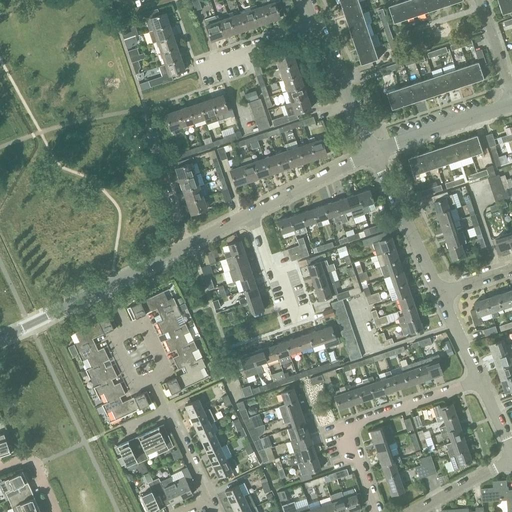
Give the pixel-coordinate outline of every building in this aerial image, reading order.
[(191,0),(195,11),(201,9),(198,0),(191,0)] [(412,0),(407,0),(401,2),(406,19),(418,15),(412,0)] [(412,0),(418,15),(429,11),(425,0),(412,0)] [(437,0),(425,0),(429,11),(440,8),(437,0)] [(511,0),(508,0),(499,3),(503,15),(511,11),(511,0)] [(274,3),(262,7),(267,22),(279,18),(279,17),(284,15),(279,2),(274,3)] [(346,19),(363,13),(359,2),(343,8),(346,19)] [(406,19),(401,2),(389,6),(394,23),(406,19)] [(267,22),(262,7),(251,10),(256,26),(267,22)] [(149,19),(153,30),(168,25),(164,14),(159,15),(157,9),(143,13),(145,21),(149,19)] [(381,20),(386,18),(383,9),(378,11),(381,20)] [(240,14),(239,14),(245,29),(256,26),(251,10),(245,12),(244,10),(239,12),(240,14)] [(346,19),(350,30),(367,25),(363,13),(346,19)] [(228,18),(233,33),(245,29),(239,14),(228,18)] [(210,41),(222,37),(217,22),(215,16),(203,20),(210,41)] [(228,18),(217,22),(222,37),(233,33),(228,18)] [(389,28),(386,18),(381,20),(384,29),(389,28)] [(511,24),(511,19),(503,22),(505,27),(511,24)] [(370,24),(367,25),(350,30),(354,42),(370,36),(373,35),(370,24)] [(172,36),(168,25),(153,30),(148,32),(152,43),(157,42),(172,36)] [(130,28),(131,32),(122,35),(123,41),(135,37),(138,36),(135,27),(130,28)] [(385,33),(388,43),(393,41),(390,32),(385,33)] [(176,48),(172,36),(157,42),(161,53),(176,48)] [(370,36),(354,42),(358,53),(374,48),(370,36)] [(135,37),(123,41),(126,49),(131,48),(132,44),(137,42),(135,37)] [(462,47),(460,48),(463,56),(475,52),(471,39),(460,42),(462,47)] [(393,41),(388,43),(391,52),(397,50),(393,41)] [(462,47),(460,42),(450,46),(452,51),(460,48),(462,47)] [(436,50),(438,55),(447,52),(446,47),(436,50)] [(126,52),(130,63),(137,61),(146,58),(144,53),(139,54),(137,48),(126,52)] [(165,65),(180,59),(176,48),(161,53),(165,65)] [(374,48),(358,53),(362,65),(378,59),(374,48)] [(438,55),(436,50),(427,53),(429,58),(438,55)] [(479,62),(467,66),(472,83),(484,79),(480,66),(486,63),(482,50),(475,52),(479,62)] [(275,57),(279,68),(294,63),(291,51),(275,57)] [(414,58),(415,63),(425,60),(423,55),(414,58)] [(415,63),(414,58),(404,61),(406,66),(415,63)] [(184,71),(180,59),(165,65),(159,67),(162,76),(148,81),(138,84),(141,90),(161,83),(162,84),(173,80),(171,75),(184,71)] [(137,61),(130,63),(134,75),(138,74),(137,71),(139,68),(137,61)] [(389,66),(391,71),(402,68),(400,62),(389,66)] [(256,76),(261,75),(262,74),(258,63),(252,65),(256,76)] [(294,63),(279,68),(283,80),(298,74),(294,63)] [(381,75),(391,71),(389,66),(379,69),(381,75)] [(456,70),(461,86),(472,83),(467,66),(456,70)] [(456,70),(444,74),(450,90),(461,86),(456,70)] [(283,80),(287,91),(302,86),(298,74),(283,80)] [(438,94),(450,90),(444,74),(433,77),(438,94)] [(433,77),(422,81),(427,98),(438,94),(433,77)] [(410,85),(416,102),(427,98),(422,81),(410,85)] [(410,85),(399,89),(404,106),(416,102),(410,85)] [(287,91),(282,93),(286,104),(291,102),(306,97),(302,86),(287,91)] [(404,106),(399,89),(387,93),(393,109),(404,106)] [(255,91),(244,95),(246,101),(257,97),(255,91)] [(222,95),(210,99),(217,121),(223,119),(221,113),(227,111),(222,95)] [(310,109),(306,97),(291,102),(286,104),(284,105),(288,116),(310,109)] [(249,102),(251,108),(262,104),(260,98),(249,102)] [(199,103),(204,118),(206,125),(217,121),(210,99),(199,103)] [(193,122),(204,118),(199,103),(187,107),(193,122)] [(251,108),(253,114),(264,110),(262,104),(251,108)] [(187,107),(176,111),(181,126),(193,122),(187,107)] [(266,116),(264,110),(253,114),(254,120),(266,116)] [(170,130),(181,126),(176,111),(165,115),(170,130)] [(254,120),(256,126),(268,122),(266,116),(254,120)] [(301,120),(303,125),(303,127),(315,123),(313,116),(301,120)] [(283,117),(271,120),(273,127),(285,123),(283,117)] [(256,126),(258,131),(270,127),(268,122),(256,126)] [(508,141),(511,139),(511,126),(510,127),(510,128),(504,130),(506,136),(501,137),(503,143),(508,141)] [(223,138),(225,143),(237,139),(235,133),(223,137),(223,138)] [(492,134),(486,136),(490,147),(496,145),(492,134)] [(466,139),(471,156),(483,152),(478,135),(466,139)] [(466,139),(455,143),(460,160),(471,156),(466,139)] [(309,144),(314,159),(326,155),(325,153),(330,152),(326,140),(321,141),(321,140),(309,144)] [(443,147),(449,163),(460,160),(455,143),(443,147)] [(314,159),(309,144),(298,148),(303,163),(314,159)] [(217,149),(220,161),(227,159),(223,147),(217,149)] [(443,147),(432,151),(437,167),(449,163),(443,147)] [(303,163),(298,148),(286,151),(291,166),(303,163)] [(291,166),(286,151),(275,155),(280,170),(291,166)] [(432,151),(420,154),(426,171),(437,167),(432,151)] [(426,171),(420,154),(409,158),(414,175),(426,171)] [(280,170),(275,155),(263,159),(269,174),(280,170)] [(179,180),(194,175),(191,165),(195,164),(193,157),(178,163),(179,167),(175,169),(179,180)] [(263,159),(252,163),(257,178),(269,174),(263,159)] [(257,178),(252,163),(241,167),(246,182),(250,181),(250,182),(252,183),(257,181),(257,180),(257,178)] [(486,168),(490,178),(495,176),(492,166),(486,168)] [(246,182),(241,167),(229,171),(234,186),(246,182)] [(477,173),(479,178),(488,175),(486,170),(477,173)] [(479,178),(477,173),(468,176),(470,181),(479,178)] [(179,180),(183,192),(198,187),(194,175),(179,180)] [(488,178),(490,185),(501,181),(500,177),(499,175),(495,176),(490,178),(488,178)] [(464,177),(455,180),(456,185),(466,182),(464,177)] [(447,189),(456,185),(455,180),(445,184),(447,189)] [(490,185),(492,190),(503,186),(503,185),(501,181),(490,185)] [(430,186),(431,188),(432,193),(443,190),(441,185),(437,186),(436,182),(430,184),(430,186)] [(503,185),(503,186),(505,192),(505,193),(507,197),(511,195),(510,191),(507,183),(503,185)] [(424,186),(425,190),(420,192),(422,197),(432,193),(431,188),(430,186),(430,184),(424,186)] [(494,196),(505,192),(503,186),(492,190),(494,196)] [(183,192),(187,203),(202,198),(198,187),(183,192)] [(227,189),(222,191),(221,191),(225,203),(231,201),(227,189)] [(357,194),(364,214),(369,212),(367,205),(373,203),(369,190),(357,194)] [(438,214),(450,210),(456,208),(452,195),(449,196),(447,192),(432,197),(434,202),(434,203),(438,214)] [(494,196),(496,202),(507,198),(507,197),(505,193),(505,192),(494,196)] [(364,214),(357,194),(346,198),(350,211),(352,218),(357,216),(364,214)] [(206,209),(202,198),(187,203),(191,214),(206,209)] [(346,198),(334,202),(341,220),(342,224),(347,222),(344,213),(350,211),(346,198)] [(327,218),(333,216),(335,222),(341,220),(334,202),(323,205),(327,218)] [(323,205),(311,209),(316,222),(327,218),(323,205)] [(316,222),(311,209),(300,213),(304,226),(316,222)] [(438,214),(441,225),(454,221),(450,210),(438,214)] [(300,213),(289,217),(293,230),(304,226),(300,213)] [(470,216),(473,226),(478,224),(475,214),(470,216)] [(282,234),(293,230),(289,217),(277,221),(282,234)] [(458,233),(454,221),(441,225),(445,237),(458,233)] [(373,227),(375,233),(386,229),(384,223),(373,227)] [(481,234),(478,224),(473,226),(477,235),(481,234)] [(375,233),(373,227),(363,230),(365,236),(375,233)] [(449,248),(462,244),(466,243),(462,231),(458,233),(445,237),(449,248)] [(354,234),(346,237),(348,242),(356,239),(359,238),(358,233),(354,234)] [(387,239),(385,233),(361,241),(363,247),(372,244),(375,253),(394,247),(391,238),(387,239)] [(501,251),(511,247),(507,234),(496,238),(501,251)] [(483,237),(477,239),(480,251),(487,249),(483,237)] [(228,246),(230,251),(223,254),(225,259),(244,253),(240,241),(228,246)] [(462,244),(449,248),(453,260),(466,256),(462,244)] [(301,252),(299,246),(287,250),(289,256),(301,252)] [(372,262),(377,260),(380,267),(399,261),(394,247),(375,253),(376,255),(370,257),(372,262)] [(301,252),(289,256),(291,261),(309,255),(307,250),(301,252)] [(212,251),(206,253),(210,265),(216,263),(212,251)] [(248,264),(244,253),(225,259),(229,271),(248,264)] [(311,278),(323,274),(330,272),(326,260),(320,262),(307,266),(307,267),(311,278)] [(384,279),(390,277),(403,273),(399,261),(380,267),(384,279)] [(233,282),(239,280),(252,276),(248,264),(229,271),(233,282)] [(204,279),(210,277),(211,277),(209,270),(202,273),(204,279)] [(311,278),(314,289),(327,285),(333,282),(330,272),(323,274),(311,278)] [(390,277),(394,288),(407,283),(403,273),(390,277)] [(357,283),(354,274),(350,276),(354,288),(359,287),(357,283)] [(256,287),(252,276),(239,280),(243,291),(256,287)] [(213,286),(210,277),(204,279),(208,290),(214,288),(213,286)] [(327,285),(314,289),(318,300),(318,301),(337,294),(335,288),(341,286),(339,281),(333,282),(327,285)] [(398,299),(410,294),(407,283),(394,288),(396,294),(391,295),(392,300),(398,298),(398,299)] [(240,305),(247,303),(260,298),(256,287),(243,291),(245,297),(238,300),(240,305)] [(354,288),(347,291),(349,297),(361,293),(359,287),(354,288)] [(159,315),(177,306),(173,298),(167,300),(163,291),(145,300),(151,312),(156,309),(159,315)] [(499,295),(503,308),(511,305),(511,296),(510,291),(499,295)] [(370,295),(366,297),(368,305),(373,304),(381,301),(378,292),(370,295)] [(398,299),(402,310),(414,305),(410,294),(398,299)] [(499,316),(497,310),(503,308),(499,295),(486,299),(491,313),(493,318),(499,316)] [(264,310),(260,298),(247,303),(251,314),(264,310)] [(491,313),(486,299),(475,303),(477,309),(470,311),(475,326),(483,324),(480,316),(491,313)] [(151,312),(145,300),(136,304),(134,303),(133,305),(126,308),(132,320),(151,312)] [(215,310),(221,308),(218,300),(212,302),(215,310)] [(344,305),(342,300),(330,303),(332,309),(344,305)] [(346,311),(344,305),(332,309),(334,315),(346,311)] [(397,318),(399,324),(418,317),(414,305),(402,310),(404,316),(397,318)] [(177,306),(159,315),(161,320),(156,323),(161,335),(167,332),(179,326),(175,317),(181,315),(177,306)] [(324,319),(335,316),(334,315),(332,309),(323,312),(324,319)] [(334,315),(335,316),(336,321),(348,317),(346,311),(334,315)] [(92,324),(98,336),(116,328),(111,315),(104,319),(102,318),(101,320),(92,324)] [(378,318),(373,320),(376,327),(388,324),(386,316),(378,318)] [(336,321),(338,327),(350,323),(348,317),(336,321)] [(418,317),(399,324),(401,329),(407,327),(409,333),(414,332),(415,336),(423,334),(421,329),(422,329),(421,325),(418,317)] [(185,323),(179,326),(167,332),(170,338),(164,340),(170,352),(175,350),(187,343),(183,335),(189,332),(185,323)] [(340,332),(352,328),(350,323),(338,327),(340,332)] [(98,336),(92,324),(74,333),(79,342),(73,345),(77,353),(95,344),(92,339),(98,336)] [(319,330),(323,343),(335,339),(330,326),(319,330)] [(498,333),(496,326),(483,330),(485,336),(498,333)] [(340,332),(342,338),(354,334),(352,328),(340,332)] [(308,334),(312,347),(323,343),(319,330),(308,334)] [(382,343),(384,347),(393,344),(391,339),(386,340),(383,333),(378,335),(381,343),(382,343)] [(296,338),(301,350),(312,347),(308,334),(296,338)] [(354,334),(342,338),(344,344),(356,340),(354,334)] [(296,338),(285,342),(289,354),(301,350),(296,338)] [(429,338),(420,341),(422,347),(431,344),(429,338)] [(344,344),(346,350),(358,346),(356,340),(344,344)] [(489,345),(494,357),(511,350),(511,344),(505,346),(503,340),(489,345)] [(187,343),(175,350),(178,355),(172,358),(178,370),(183,367),(195,361),(191,352),(197,350),(193,341),(187,343)] [(414,350),(422,347),(420,341),(412,344),(414,350)] [(100,342),(95,344),(77,353),(81,361),(87,359),(91,367),(103,362),(109,360),(103,348),(97,350),(95,345),(101,342),(100,342)] [(274,345),(278,358),(289,354),(285,342),(274,345)] [(262,349),(267,362),(278,358),(274,345),(262,349)] [(360,352),(358,346),(346,350),(348,355),(360,352)] [(251,353),(258,374),(263,372),(260,364),(267,362),(262,349),(251,353)] [(511,350),(494,357),(497,369),(511,364),(510,359),(511,358),(511,350)] [(348,355),(350,361),(362,357),(360,352),(348,355)] [(243,370),(244,370),(247,377),(252,375),(252,376),(258,374),(251,353),(239,357),(243,370)] [(424,359),(430,379),(442,375),(437,361),(440,360),(438,354),(424,359)] [(201,358),(195,361),(183,367),(186,373),(180,375),(186,387),(204,379),(199,370),(205,367),(201,358)] [(412,363),(419,382),(430,379),(424,359),(412,363)] [(103,362),(91,367),(85,370),(89,379),(95,376),(99,385),(111,380),(117,377),(111,365),(106,368),(103,362)] [(403,373),(407,386),(419,382),(412,363),(401,367),(403,373)] [(511,366),(511,364),(497,369),(501,381),(511,377),(511,366)] [(322,374),(326,385),(331,383),(329,377),(336,375),(335,370),(322,374)] [(380,380),(385,394),(396,390),(391,376),(390,371),(384,373),(386,379),(380,380)] [(391,376),(396,390),(407,386),(403,373),(391,376)] [(177,391),(186,387),(180,375),(162,384),(167,396),(174,393),(176,393),(177,391)] [(312,385),(324,381),(322,375),(310,379),(312,385)] [(511,377),(501,381),(505,393),(511,390),(511,377)] [(367,380),(373,398),(385,394),(380,380),(374,383),(372,378),(367,380)] [(111,380),(99,385),(93,387),(97,396),(103,393),(107,402),(119,397),(125,394),(119,382),(114,385),(111,380)] [(356,385),(362,402),(373,398),(367,380),(361,381),(362,383),(356,385)] [(268,389),(278,386),(276,381),(266,385),(268,389)] [(345,387),(351,405),(362,402),(356,385),(350,387),(349,385),(345,387)] [(351,405),(345,387),(344,386),(338,388),(339,390),(333,392),(339,409),(351,405)] [(280,393),(284,405),(297,401),(293,390),(294,390),(293,389),(280,393)] [(128,400),(133,412),(142,408),(144,409),(145,406),(152,403),(146,391),(128,400)] [(115,420),(133,412),(128,400),(122,402),(119,397),(107,402),(101,405),(105,414),(111,411),(115,420)] [(189,418),(203,411),(198,399),(184,406),(189,418)] [(301,412),(297,401),(284,405),(278,407),(282,418),(301,412)] [(452,404),(439,408),(438,405),(431,407),(436,422),(443,420),(456,416),(452,404)] [(254,407),(248,409),(247,413),(251,416),(256,414),(257,409),(254,407)] [(203,411),(189,418),(195,430),(209,423),(215,421),(209,409),(203,411)] [(245,409),(239,411),(238,411),(242,419),(248,417),(245,409)] [(305,423),(301,412),(282,418),(284,424),(290,422),(292,428),(305,423)] [(412,417),(416,429),(422,427),(418,415),(412,417)] [(441,433),(459,427),(456,416),(443,420),(445,425),(439,427),(441,433)] [(407,432),(413,430),(409,418),(403,420),(407,432)] [(238,419),(232,422),(228,423),(230,428),(234,426),(240,424),(238,419)] [(251,420),(244,423),(248,431),(254,428),(251,420)] [(195,430),(201,442),(215,435),(209,423),(195,430)] [(305,423),(292,428),(287,429),(291,441),(309,435),(305,423)] [(163,425),(157,427),(147,432),(156,450),(158,455),(168,450),(168,449),(173,447),(163,425)] [(386,426),(382,427),(369,432),(373,443),(392,437),(391,431),(388,432),(386,426)] [(451,443),(463,438),(459,427),(441,433),(442,438),(448,436),(451,443)] [(248,431),(251,439),(258,436),(255,428),(254,428),(248,431)] [(156,450),(147,432),(147,431),(147,432),(132,439),(142,461),(148,459),(146,455),(156,450)] [(0,456),(9,453),(9,454),(10,453),(9,453),(12,452),(10,445),(7,446),(3,434),(0,434),(0,456)] [(201,442),(205,450),(206,454),(207,454),(220,447),(215,435),(201,442)] [(293,453),(300,451),(312,446),(309,435),(291,441),(289,441),(293,453)] [(392,437),(373,443),(377,454),(390,450),(388,445),(394,442),(392,437)] [(448,456),(467,450),(463,438),(451,443),(453,448),(446,450),(448,456)] [(142,461),(132,439),(117,446),(117,445),(116,445),(116,446),(114,447),(117,454),(120,453),(127,470),(131,470),(134,469),(136,467),(138,465),(137,464),(142,461)] [(258,453),(263,450),(261,442),(254,444),(258,453)] [(316,458),(312,446),(300,451),(293,453),(296,459),(297,464),(316,458)] [(220,447),(207,454),(206,454),(212,466),(226,459),(220,447)] [(396,448),(390,450),(377,454),(381,466),(400,460),(396,448)] [(264,450),(263,450),(258,453),(261,460),(263,463),(268,461),(264,450)] [(460,468),(459,465),(471,461),(467,450),(448,456),(453,471),(460,468)] [(320,468),(316,458),(297,464),(299,470),(306,468),(307,474),(320,469),(320,468)] [(212,466),(216,474),(218,478),(232,472),(226,459),(212,466)] [(400,460),(381,466),(385,478),(397,473),(395,467),(402,465),(400,460)] [(426,463),(430,475),(436,473),(432,461),(426,463)] [(414,467),(418,479),(430,475),(426,463),(420,466),(420,465),(414,467)] [(192,494),(187,483),(193,481),(186,467),(180,470),(183,476),(177,479),(178,481),(173,483),(181,499),(193,494),(192,493),(192,494)] [(8,500),(28,491),(31,490),(22,472),(23,472),(23,471),(22,472),(21,469),(14,471),(15,475),(0,482),(0,488),(2,493),(5,492),(8,500)] [(337,472),(339,478),(348,475),(346,469),(337,472)] [(331,481),(339,478),(337,472),(328,475),(331,481)] [(397,473),(385,478),(389,489),(391,496),(404,491),(401,485),(397,473)] [(169,504),(170,505),(181,499),(173,483),(171,477),(160,482),(158,478),(152,481),(160,496),(165,493),(170,504),(169,504)] [(153,511),(159,509),(154,498),(160,496),(152,481),(147,483),(151,491),(138,497),(143,509),(144,511),(153,511)] [(507,500),(508,511),(503,511),(511,511),(511,490),(507,491),(506,481),(493,482),(494,488),(481,489),(482,502),(507,500)] [(224,491),(229,503),(243,497),(238,485),(224,491)] [(288,489),(278,492),(281,501),(291,498),(288,489)] [(28,511),(39,508),(38,508),(31,490),(28,491),(8,500),(12,508),(13,511),(28,511)] [(357,511),(360,511),(358,506),(363,504),(360,495),(355,497),(355,495),(343,499),(347,511),(348,511),(352,511),(357,511)] [(229,503),(233,511),(242,511),(249,509),(243,497),(229,503)] [(347,511),(343,499),(332,502),(335,511),(347,511)] [(309,511),(309,510),(307,504),(295,508),(293,502),(281,506),(283,511),(309,511)] [(335,511),(332,502),(321,506),(322,511),(335,511)]
